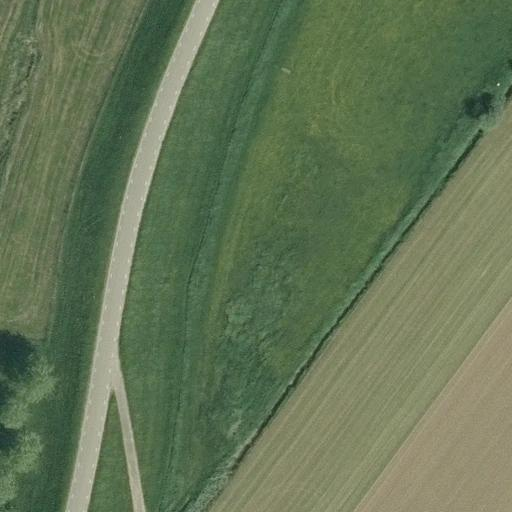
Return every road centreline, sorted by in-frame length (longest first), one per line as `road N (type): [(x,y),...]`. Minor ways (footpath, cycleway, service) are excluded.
road 1 (tertiary): [(70,511),(131,197),(201,0)]
road 2 (track): [(140,511),(115,366),(102,356)]
